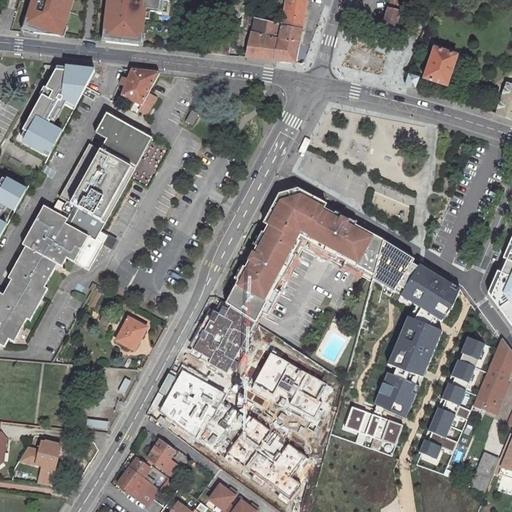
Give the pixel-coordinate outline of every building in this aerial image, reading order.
[(33,0),(28,20),(30,21),(28,29),(35,31),(34,34),(60,37),(63,27),(65,27),(73,0),(33,0)] [(108,0),(105,30),(105,31),(108,31),(107,42),(138,46),(139,35),(142,35),(144,19),(145,9),(149,10),(148,11),(150,12),(161,13),(163,1),(168,2),(169,2),(168,0),(108,0)] [(302,30),(307,0),(286,0),(286,4),(282,27),(302,30)] [(391,0),(387,13),(386,13),(382,24),(396,29),(405,0),(391,0)] [(22,32),(34,35),(34,34),(35,31),(28,29),(30,21),(28,20),(25,19),(22,32)] [(246,58),(295,63),(299,43),(302,30),(282,27),(279,27),(280,25),(276,24),(255,19),(246,58)] [(60,37),(65,37),(68,28),(65,27),(63,27),(60,37)] [(220,33),(218,50),(213,49),(212,54),(228,56),(231,34),(230,34),(231,32),(223,31),(222,33),(220,33)] [(447,87),(457,56),(434,48),(424,79),(447,87)] [(54,157),(102,67),(60,65),(22,139),(54,157)] [(132,68),(122,94),(141,105),(148,92),(159,72),(132,68)] [(419,78),(408,75),(405,85),(415,89),(419,78)] [(511,85),(507,84),(496,116),(511,120),(511,85)] [(146,114),(156,97),(148,92),(141,105),(138,110),(146,114)] [(192,124),(198,113),(191,109),(185,120),(192,124)] [(61,266),(66,257),(88,270),(104,243),(107,236),(100,231),(151,138),(106,112),(94,133),(105,139),(99,150),(88,143),(58,197),(66,201),(59,214),(43,205),(21,245),(24,246),(7,278),(11,280),(3,294),(0,292),(0,344),(4,347),(8,339),(13,342),(27,319),(30,320),(48,288),(44,286),(57,264),(61,266)] [(146,162),(159,169),(169,150),(156,143),(146,162)] [(0,248),(33,187),(2,171),(0,174),(0,248)] [(137,181),(150,186),(153,179),(140,173),(137,181)] [(377,282),(390,246),(350,225),(352,221),(339,214),(337,218),(323,210),(325,206),(302,193),(302,192),(297,190),(276,196),(274,201),(275,201),(263,225),(267,227),(253,252),(248,250),(247,252),(246,252),(243,259),(242,262),(247,265),(229,299),(225,305),(254,324),(258,317),(260,313),(271,293),(298,244),(306,242),(377,282)] [(107,236),(104,243),(111,247),(115,240),(107,236)] [(390,246),(377,282),(421,310),(415,321),(410,319),(390,366),(396,369),(392,378),(390,377),(375,412),(407,424),(421,390),(417,389),(421,379),(425,381),(445,333),(430,327),(435,318),(442,322),(459,289),(420,266),(418,269),(412,265),(414,262),(390,246)] [(460,247),(455,262),(467,266),(472,251),(460,247)] [(511,327),(511,262),(508,261),(502,274),(498,272),(488,295),(511,327)] [(277,296),(271,293),(260,313),(266,316),(277,296)] [(254,324),(225,305),(221,315),(210,310),(188,353),(227,375),(254,324)] [(341,314),(336,323),(340,326),(345,317),(341,314)] [(138,341),(146,326),(128,317),(123,327),(120,326),(118,331),(120,332),(116,339),(133,349),(137,341),(138,341)] [(484,344),(468,337),(460,355),(477,362),(484,344)] [(509,378),(511,369),(511,353),(502,340),(489,370),(509,378)] [(330,386),(271,354),(254,383),(313,417),(330,386)] [(473,369),(457,362),(449,379),(466,387),(473,369)] [(227,393),(182,366),(179,374),(172,370),(147,414),(191,446),(207,415),(213,418),(227,393)] [(509,378),(489,370),(487,376),(506,384),(509,378)] [(497,406),(506,384),(487,376),(474,406),(498,416),(501,407),(497,406)] [(506,384),(497,406),(501,407),(510,386),(506,384)] [(464,392),(448,385),(440,403),(457,410),(464,392)] [(406,428),(354,409),(346,429),(398,448),(406,428)] [(454,417),(437,410),(427,433),(444,439),(454,417)] [(308,456),(253,417),(227,453),(292,499),(303,484),(293,478),(308,456)] [(511,434),(495,474),(499,475),(511,445),(511,434)] [(54,468),(60,446),(41,441),(39,450),(34,448),(31,458),(36,460),(35,464),(54,468)] [(147,459),(162,470),(174,452),(159,441),(147,459)] [(439,449),(423,442),(417,455),(434,462),(439,449)] [(511,445),(499,475),(511,479),(511,445)] [(485,455),(471,487),(485,492),(498,461),(485,455)] [(117,484),(140,501),(148,491),(155,482),(146,475),(150,469),(136,458),(117,484)] [(229,492),(221,486),(210,501),(224,511),(223,511),(255,511),(251,508),(242,502),(236,510),(229,505),(235,497),(229,492)] [(147,506),(154,497),(148,491),(140,501),(147,506)]
